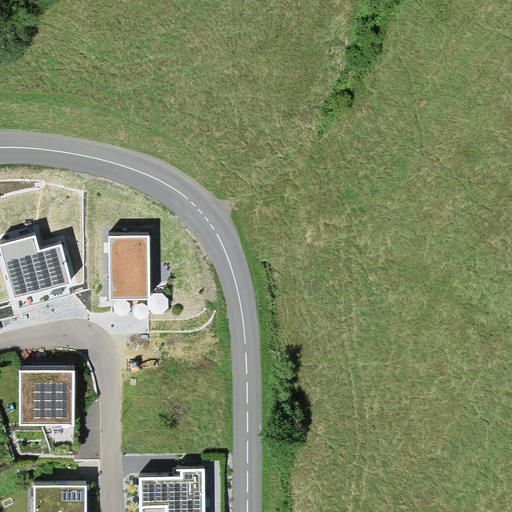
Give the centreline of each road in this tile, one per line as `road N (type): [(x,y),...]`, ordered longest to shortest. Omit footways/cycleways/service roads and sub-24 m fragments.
road 1 (tertiary): [(247,511),(247,358),(239,296),(212,224),(194,203),(142,172),(72,151),(0,146)]
road 2 (residential): [(109,511),(108,375),(100,349),(84,333),(59,330),(0,345)]
